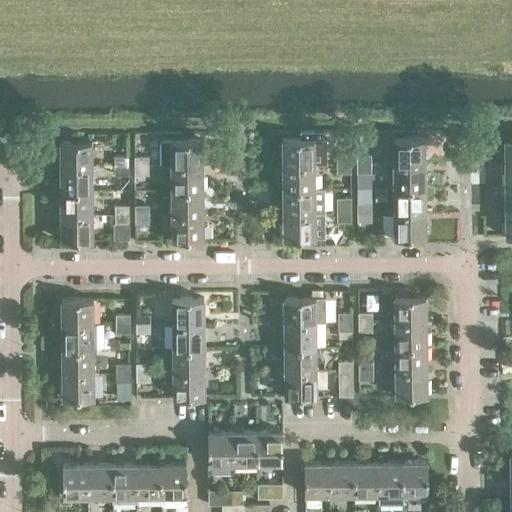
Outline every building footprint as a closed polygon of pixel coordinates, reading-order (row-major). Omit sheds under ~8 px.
[(361,148),(373,147),(372,133),(360,133),(361,148)] [(394,163),(426,163),(425,138),(394,138),(394,163)] [(284,139),(284,164),(316,163),(326,163),(326,139),(315,139),(284,139)] [(60,166),(93,165),(92,140),(59,141),(60,166)] [(171,165),(204,164),(204,140),(171,140),(171,165)] [(358,164),(372,164),(372,154),(358,154),(358,164)] [(337,164),(352,164),(352,155),(337,155),(337,164)] [(136,166),(149,165),(149,156),(136,156),(136,166)] [(114,166),(129,166),(129,157),(114,157),(114,166)] [(284,188),(316,188),(316,163),(284,164),(284,188)] [(394,188),(426,188),(426,163),(394,163),(394,188)] [(172,189),(205,189),(204,164),(171,165),(172,189)] [(338,173),(352,173),(352,164),(337,164),(338,173)] [(358,164),(358,181),(372,181),(372,164),(358,164)] [(60,190),(93,190),(93,165),(60,166),(60,190)] [(136,175),(149,175),(149,165),(136,166),(136,175)] [(115,175),(129,175),(129,166),(114,166),(115,175)] [(284,213),(316,213),(326,213),(325,188),(316,188),(284,188),(284,213)] [(358,198),(371,198),(371,188),(358,188),(358,198)] [(395,213),(426,212),(426,188),(394,188),(395,213)] [(172,214),(205,214),(205,189),(172,189),(172,214)] [(60,215),(93,215),(93,190),(60,190),(60,215)] [(336,197),(336,212),(352,212),(352,197),(336,197)] [(358,212),(372,212),(372,203),(358,203),(358,212)] [(115,215),(129,214),(129,205),(115,205),(115,215)] [(136,214),(150,214),(150,205),(136,205),(136,214)] [(337,222),(352,222),(352,212),(336,212),(337,222)] [(359,222),(372,221),(372,212),(358,212),(359,222)] [(395,238),(426,237),(426,212),(395,213),(395,238)] [(285,238),(316,238),(316,213),(284,213),(285,238)] [(115,224),(129,224),(129,214),(115,215),(115,224)] [(137,224),(150,223),(150,214),(136,214),(137,224)] [(172,239),(205,238),(205,214),(172,214),(172,239)] [(60,240),(93,239),(93,215),(60,215),(60,240)] [(395,320),(427,320),(426,296),(395,295),(395,320)] [(285,322),(316,321),(326,321),(326,296),(284,297),(285,322)] [(61,323),(94,323),(93,298),(61,299),(61,323)] [(173,322),(205,322),(204,298),(173,298),(173,322)] [(339,321),(353,321),(353,312),(339,312),(339,321)] [(359,322),(373,321),(373,312),(359,312),(359,322)] [(137,323),(150,323),(150,314),(137,314),(137,323)] [(115,324),(129,324),(129,315),(115,315),(115,324)] [(396,345),(427,345),(427,320),(395,320),(396,345)] [(285,346),(317,346),(316,321),(285,322),(285,346)] [(339,331),(353,330),(353,321),(339,321),(339,331)] [(359,331),(373,331),(373,321),(359,322),(359,331)] [(173,347),(205,347),(205,322),(173,322),(173,347)] [(62,348),(94,348),(104,347),(103,323),(94,323),(61,323),(62,348)] [(137,332),(150,332),(150,323),(137,323),(137,332)] [(116,333),(130,333),(129,324),(115,324),(116,333)] [(396,370),(427,370),(427,345),(396,345),(396,370)] [(285,371),(317,371),(317,346),(285,346),(285,371)] [(173,372),(205,372),(205,347),(173,347),(173,372)] [(62,373),(94,372),(94,348),(62,348),(62,373)] [(360,370),(374,370),(373,360),(360,361),(360,370)] [(340,370),(353,370),(353,361),(339,361),(340,370)] [(116,372),(130,372),(130,363),(116,363),(116,372)] [(137,372),(151,372),(151,363),(137,363),(137,372)] [(340,395),(354,395),(353,370),(340,370),(340,395)] [(360,379),(374,379),(374,370),(360,370),(360,379)] [(396,370),(396,395),(427,395),(427,370),(396,370)] [(286,396),(317,395),(317,371),(285,371),(286,396)] [(62,397),(94,397),(94,372),(62,373),(62,397)] [(116,382),(130,382),(130,372),(116,372),(116,382)] [(137,382),(151,381),(151,372),(137,372),(137,382)] [(174,397),(205,396),(205,372),(173,372),(174,397)] [(116,396),(116,407),(130,407),(130,396),(116,396)] [(258,462),(283,462),(283,430),(258,431),(258,462)] [(210,462),(234,462),(234,431),(209,431),(210,462)] [(234,462),(258,462),(258,431),(234,431),(234,462)] [(403,493),(428,493),(428,461),(403,462),(403,493)] [(306,494),(331,493),(331,462),(306,462),(306,494)] [(331,493),(355,493),(355,462),(331,462),(331,493)] [(355,493),(379,493),(379,462),(355,462),(355,493)] [(379,493),(403,493),(403,462),(379,462),(379,493)] [(64,495),(89,495),(89,464),(64,465),(64,495)] [(89,495),(113,495),(113,464),(89,464),(89,495)] [(137,502),(137,495),(137,464),(113,464),(113,495),(113,503),(137,502)] [(137,495),(162,495),(161,464),(137,464),(137,495)] [(161,464),(162,495),(162,504),(187,503),(186,464),(161,464)] [(271,498),(283,497),(283,483),(271,484),(271,498)] [(259,498),(271,498),(271,484),(259,484),(259,498)] [(233,504),(243,504),(243,489),(233,490),(233,504)] [(210,504),(223,504),(233,504),(233,490),(210,490),(210,504)] [(379,504),(404,503),(403,493),(379,493),(379,504)]
